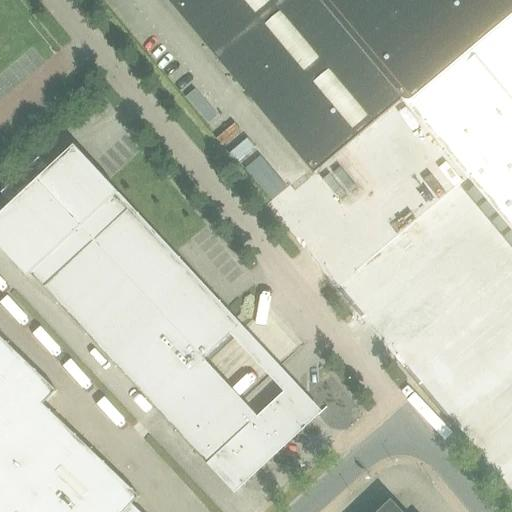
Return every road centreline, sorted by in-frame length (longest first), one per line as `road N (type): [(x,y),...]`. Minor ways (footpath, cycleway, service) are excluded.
road 1 (unclassified): [(53,0),(401,427)]
road 2 (unknown): [(236,511),(0,258)]
road 3 (unknown): [(180,511),(0,307)]
road 4 (unknown): [(511,296),(410,178)]
road 5 (unclassified): [(401,427),(303,511)]
